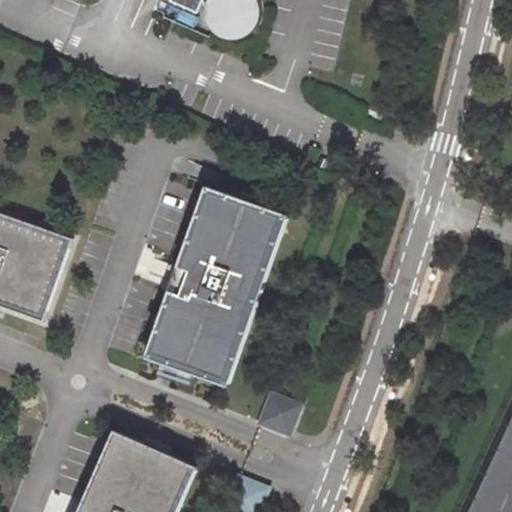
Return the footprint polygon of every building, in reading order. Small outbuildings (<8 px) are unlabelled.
[(175,0),(173,4),(201,17),(206,4),(212,7),(212,11),(212,21),(216,29),(222,36),(226,39),(234,42),(243,42),(252,40),(260,35),(265,27),(268,19),(268,10),(265,1),(264,0),(175,0)] [(208,182),(149,358),(233,386),(292,210),(208,182)] [(79,241),(0,211),(0,306),(47,324),(79,241)] [(264,420),(288,430),(298,404),(274,394),(264,420)] [(511,511),(511,414),(467,511),(511,511)] [(113,432),(79,511),(179,511),(198,467),(113,432)] [(240,480),(230,505),(247,511),(256,511),(265,490),(240,480)]
